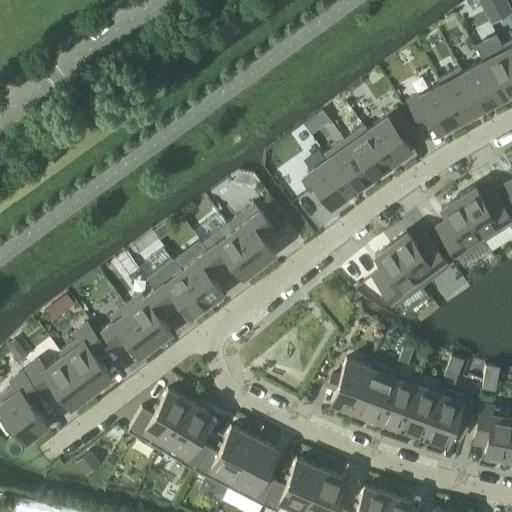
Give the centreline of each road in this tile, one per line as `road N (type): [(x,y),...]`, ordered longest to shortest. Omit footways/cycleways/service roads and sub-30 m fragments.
road 1 (residential): [(211,329),(415,176),(511,119)]
road 2 (residential): [(511,494),(372,456),(229,388),(211,329)]
road 3 (residential): [(44,452),(211,329)]
road 4 (tertiary): [(0,114),(155,0)]
